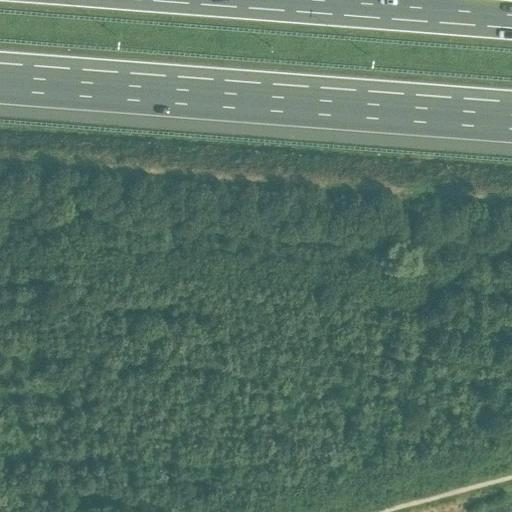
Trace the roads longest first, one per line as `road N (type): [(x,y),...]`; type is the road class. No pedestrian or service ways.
road 1 (motorway): [(0,74),(511,114)]
road 2 (motorway): [(511,15),(314,0)]
